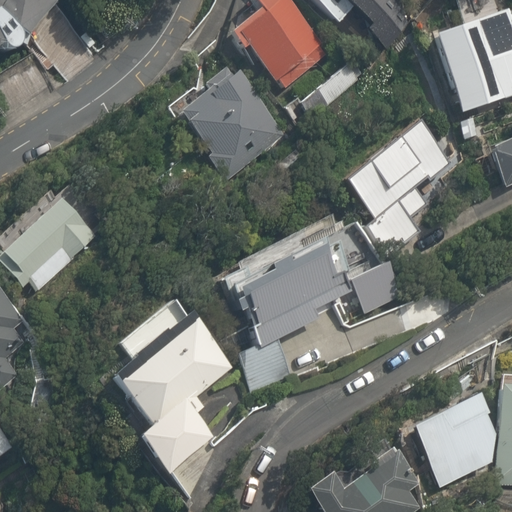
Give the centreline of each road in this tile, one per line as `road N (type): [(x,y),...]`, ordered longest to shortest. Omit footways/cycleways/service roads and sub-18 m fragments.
road 1 (unclassified): [(511,299),(301,422),(261,475),(255,511)]
road 2 (tertiary): [(182,0),(143,69),(0,158)]
